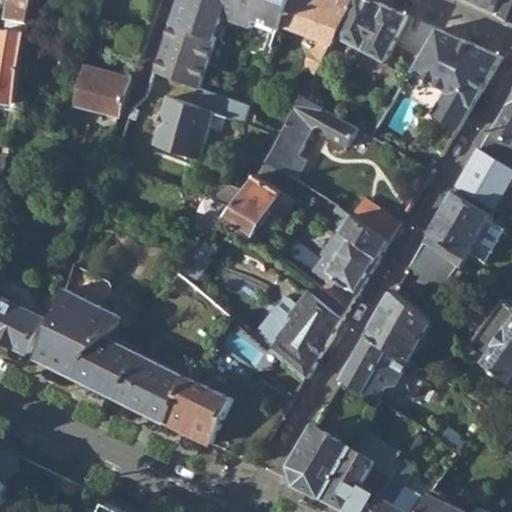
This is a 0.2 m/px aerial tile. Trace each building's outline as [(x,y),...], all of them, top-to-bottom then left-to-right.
[(15,30),(28,32),(34,0),(10,0),(11,1),(7,21),(16,23),(15,30)] [(155,72),(202,88),(207,75),(229,15),(234,17),(255,25),(257,18),(283,27),(284,24),(292,0),(180,0),(159,60),(155,72)] [(292,0),(284,24),(323,39),(319,47),(312,52),(307,61),(308,69),(317,74),(327,52),(355,0),(292,0)] [(373,0),(355,0),(327,52),(338,58),(347,42),(384,61),(409,16),(373,0)] [(474,0),(499,11),(503,0),(474,0)] [(511,0),(503,0),(499,11),(511,16),(511,0)] [(5,30),(0,54),(0,79),(12,82),(10,91),(0,88),(0,100),(17,103),(28,32),(15,30),(15,32),(5,30)] [(415,71),(447,91),(433,115),(457,130),(502,57),(440,30),(415,71)] [(77,104),(120,115),(134,76),(89,64),(77,104)] [(0,79),(0,88),(10,91),(12,82),(0,79)] [(203,107),(169,97),(155,145),(196,159),(200,160),(215,113),(245,123),(251,105),(209,90),(203,107)] [(268,161),(296,179),(307,159),(299,155),(326,108),(304,96),(282,138),(268,161)] [(511,98),(491,133),(511,144),(511,98)] [(460,185),(498,209),(511,186),(511,144),(491,133),(460,185)] [(194,168),(196,159),(155,145),(152,154),(194,168)] [(87,173),(98,176),(102,164),(92,161),(87,173)] [(253,236),(271,210),(283,192),(258,176),(248,190),(242,198),(236,206),(227,216),(253,236)] [(215,199),(236,206),(242,198),(248,190),(226,181),(222,181),(215,199)] [(456,190),(430,233),(468,257),(494,213),(498,209),(460,185),(456,190)] [(293,199),(283,192),(271,210),(281,216),(293,199)] [(353,216),(390,240),(400,224),(363,200),(353,216)] [(339,229),(343,231),(353,216),(338,206),(328,222),(339,229)] [(390,240),(353,216),(343,231),(350,236),(381,256),(390,240)] [(323,257),(320,260),(329,266),(350,236),(343,231),(339,229),(320,255),(323,257)] [(381,256),(350,236),(329,266),(320,260),(290,236),(282,248),(322,277),(326,272),(358,294),(381,256)] [(412,266),(441,288),(458,267),(425,242),(412,266)] [(182,271),(194,281),(199,275),(187,264),(182,271)] [(0,337),(31,353),(48,318),(5,297),(3,299),(0,297),(0,282),(0,281),(0,337)] [(369,335),(410,360),(434,321),(396,291),(369,335)] [(262,339),(307,379),(344,317),(313,293),(294,315),(297,318),(276,343),(266,335),(262,339)] [(86,341),(100,347),(113,335),(93,327),(99,314),(63,295),(48,338),(77,354),(81,352),(86,341)] [(510,383),(511,383),(511,305),(505,301),(467,347),(490,366),(510,383)] [(74,373),(171,421),(193,376),(113,335),(100,347),(74,373)] [(399,381),(410,360),(369,335),(344,379),(365,391),(378,399),(387,384),(399,381)] [(171,421),(215,443),(236,398),(193,376),(171,421)] [(482,403),(492,410),(502,395),(492,389),(482,403)] [(434,432),(462,451),(468,442),(457,434),(457,432),(441,423),(434,432)] [(298,483),(326,497),(355,447),(316,425),(292,465),(298,483)] [(326,497),(355,511),(370,511),(393,472),(377,463),(379,459),(361,450),(364,444),(357,441),(355,447),(326,497)] [(0,504),(6,501),(8,486),(5,481),(20,471),(22,459),(0,448),(0,504)] [(414,511),(395,502),(406,484),(416,466),(402,458),(393,472),(370,511),(414,511)] [(425,494),(406,484),(395,502),(414,511),(422,511),(430,498),(425,494)] [(473,511),(444,497),(446,492),(436,487),(435,490),(430,498),(422,511),(473,511)] [(429,487),(425,494),(430,498),(435,490),(429,487)] [(128,511),(107,501),(102,511),(128,511)]
